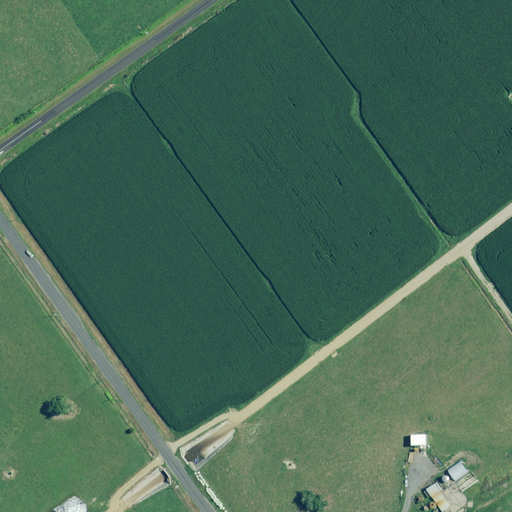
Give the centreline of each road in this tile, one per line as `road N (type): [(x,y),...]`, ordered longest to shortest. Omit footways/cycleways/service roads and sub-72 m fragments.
road 1 (unclassified): [(209,511),(0,217)]
road 2 (unclassified): [(0,151),(212,0)]
